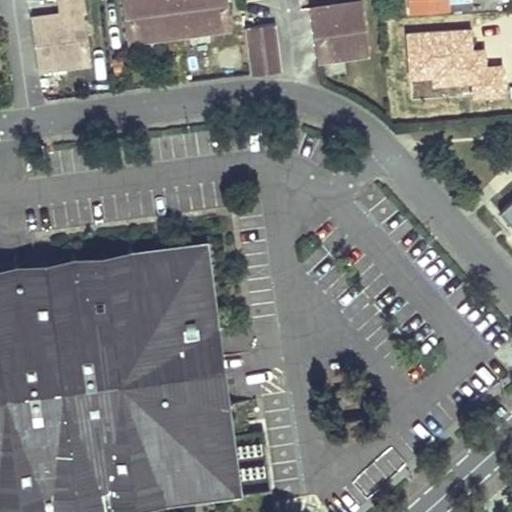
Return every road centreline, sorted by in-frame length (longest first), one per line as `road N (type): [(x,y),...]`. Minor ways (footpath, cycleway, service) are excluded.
road 1 (residential): [(511,289),(381,143),(338,111),(265,88),(30,120)]
road 2 (residential): [(30,120),(11,0)]
